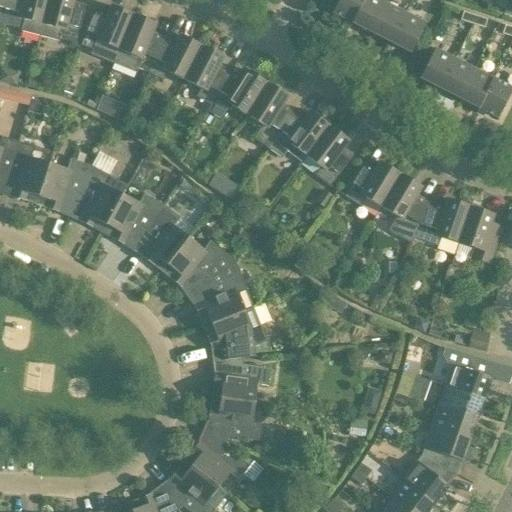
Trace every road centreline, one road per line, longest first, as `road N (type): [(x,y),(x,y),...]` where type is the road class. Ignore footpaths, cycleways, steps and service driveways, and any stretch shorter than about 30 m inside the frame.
road 1 (residential): [(0,485),(78,491),(139,467),(162,435),(172,389),(161,344),(138,315),(50,249),(0,230)]
road 2 (residential): [(268,52),(423,151),(511,183)]
